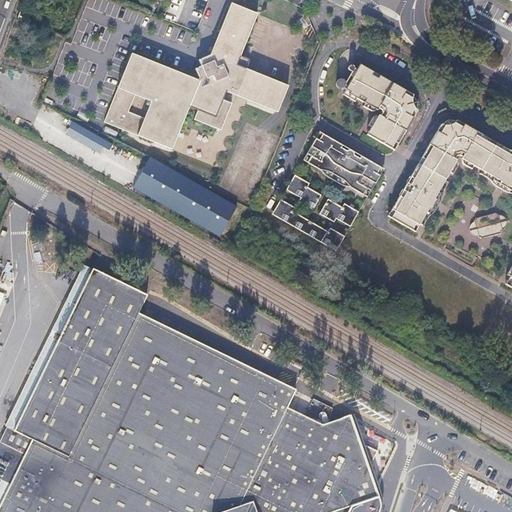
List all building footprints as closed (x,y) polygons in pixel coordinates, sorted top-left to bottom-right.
[(201,79),(134,52),(104,122),(138,137),(139,140),(152,145),(156,143),(172,151),(192,104),(199,108),(195,120),(222,131),(233,102),(224,98),(227,91),(276,112),(278,113),(289,85),(246,68),(250,61),(240,56),(259,14),(232,2),(212,53),(201,58),(203,64),(196,67),(201,79)] [(371,127),(366,135),(393,150),(416,110),(415,109),(417,105),(417,103),(416,99),(414,97),(412,96),(413,94),(358,62),(356,66),(349,62),(347,62),(346,63),(346,66),(347,67),(349,69),(347,73),(340,86),(344,88),(342,91),(342,92),(343,94),(344,95),(354,101),(356,97),(363,102),(361,105),(371,111),(375,110),(376,107),(380,110),(381,113),(378,117),(375,116),(371,118),(367,125),(371,127)] [(26,75),(24,81),(36,86),(39,80),(26,75)] [(511,258),(511,261),(510,266),(506,274),(509,276),(509,277),(505,284),(511,287),(511,151),(457,120),(456,121),(453,120),(451,119),(449,119),(446,120),(445,122),(443,124),(441,123),(419,162),(392,209),(388,216),(414,231),(418,225),(419,223),(422,225),(428,216),(433,210),(439,201),(440,197),(441,192),(447,182),(444,181),(446,178),(449,172),(452,174),(457,166),(457,165),(457,163),(456,162),(454,161),(456,156),(459,155),(462,157),(461,159),(461,160),(461,162),(463,164),(471,168),(472,166),(477,169),(481,171),(479,174),(484,176),(493,184),(497,187),(503,191),(511,193),(511,258)] [(383,168),(320,131),(303,160),(320,169),(326,176),(341,185),(352,188),(366,196),(383,168)] [(286,189),(300,197),(298,201),(312,209),(320,194),(307,186),(309,183),(294,174),(286,189)] [(341,206),(327,198),(318,213),(333,221),(335,218),(351,226),(359,212),(343,202),(341,206)] [(273,211),(272,214),(337,251),(345,236),(328,227),(327,230),(293,211),(295,208),(280,199),(273,211)] [(469,228),(469,230),(469,232),(471,234),(473,236),(476,237),(478,236),(479,238),(480,238),(480,239),(502,233),(501,232),(503,232),(503,230),(504,229),(505,227),(506,225),(507,223),(506,221),(506,219),(504,217),(501,216),(499,216),(498,214),(496,215),(496,213),(475,219),(475,220),(474,221),(474,222),(472,223),(470,224),(469,226),(469,228)] [(235,494),(287,408),(295,389),(132,313),(140,295),(88,269),(8,432),(25,441),(0,491),(0,511),(245,511),(251,501),(235,494)] [(351,415),(342,418),(351,445),(367,454),(359,470),(368,498),(341,507),(338,511),(379,511),(380,508),(379,497),(369,466),(377,452),(361,444),(351,415)]
